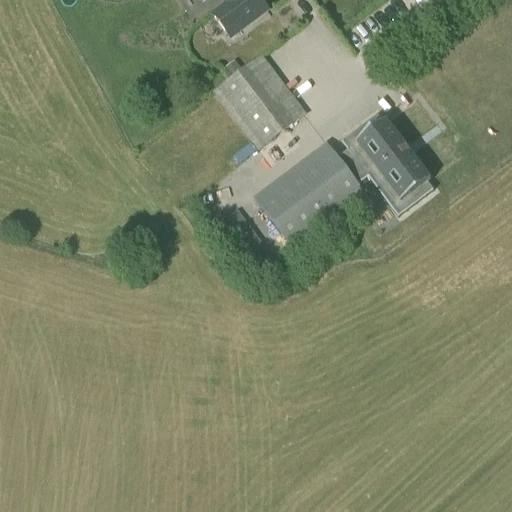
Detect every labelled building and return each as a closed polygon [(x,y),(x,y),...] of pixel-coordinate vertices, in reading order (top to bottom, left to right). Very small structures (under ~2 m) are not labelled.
[(198,0),(201,3),(205,0),(220,0),(225,7),(212,17),(229,40),(267,12),(257,0),(198,0)] [(258,155),(306,117),(261,58),(212,95),(258,155)] [(386,124),(355,147),(399,205),(429,182),(386,124)] [(293,255),(366,199),(326,146),(252,201),(293,255)] [(243,265),(264,248),(237,213),(215,229),(243,265)]
